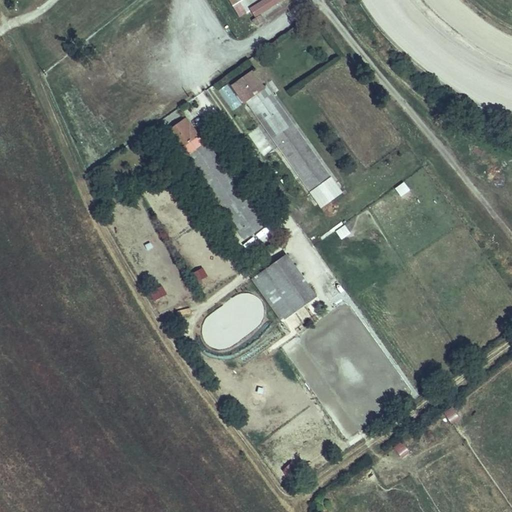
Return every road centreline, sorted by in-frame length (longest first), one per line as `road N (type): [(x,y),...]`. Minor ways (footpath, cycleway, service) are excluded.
road 1 (track): [(511,337),(305,490),(289,491),(145,304),(77,176),(35,71),(23,17)]
road 2 (unknown): [(430,136),(341,196),(325,195),(224,71),(220,38)]
